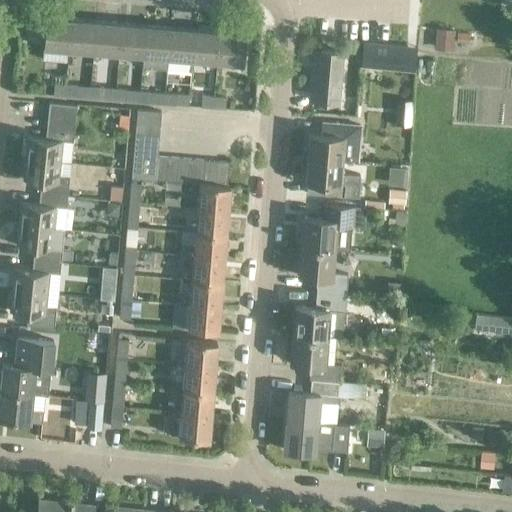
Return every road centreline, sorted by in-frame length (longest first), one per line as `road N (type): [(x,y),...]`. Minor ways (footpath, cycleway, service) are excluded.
road 1 (residential): [(249,477),(282,9)]
road 2 (residential): [(511,511),(249,477)]
road 3 (residential): [(249,477),(0,454)]
